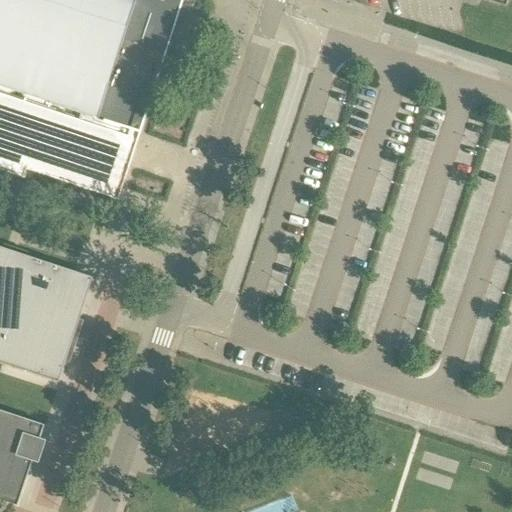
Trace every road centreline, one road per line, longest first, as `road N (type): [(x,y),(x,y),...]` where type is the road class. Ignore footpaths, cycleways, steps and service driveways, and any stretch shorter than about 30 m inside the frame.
road 1 (unclassified): [(170,308),(219,324),(314,34),(267,19)]
road 2 (unclassified): [(170,308),(267,19)]
road 3 (unclassified): [(102,511),(170,308)]
